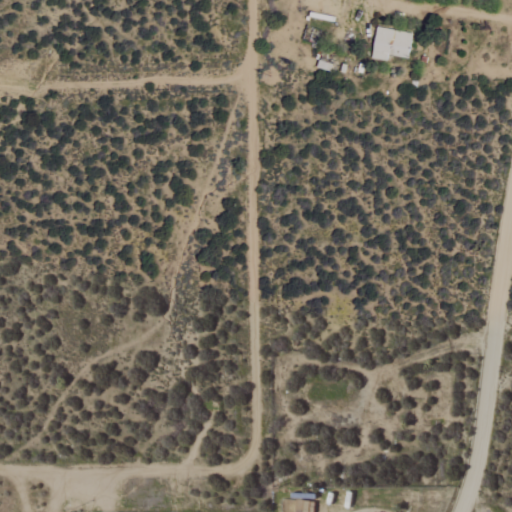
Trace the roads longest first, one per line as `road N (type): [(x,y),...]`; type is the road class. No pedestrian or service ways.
road 1 (residential): [(243,465),(258,433),(248,0)]
road 2 (residential): [(460,511),(511,243)]
road 3 (residential): [(0,81),(249,77)]
road 4 (track): [(243,465),(0,468)]
road 5 (track): [(511,17),(379,3)]
